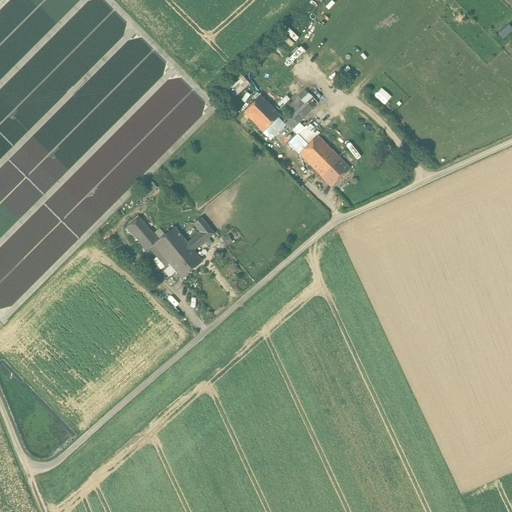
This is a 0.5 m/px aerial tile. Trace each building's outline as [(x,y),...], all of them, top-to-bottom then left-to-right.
[(79,0),(52,0),(52,1),(58,4),(56,6),(54,10),(56,8),(64,16),(77,4),(77,2),(79,0)] [(124,35),(125,24),(101,0),(90,0),(81,9),(80,24),(71,23),(69,20),(68,27),(73,32),(70,35),(69,43),(75,37),(74,48),(86,49),(91,54),(93,53),(99,59),(124,35)] [(282,108),(306,85),(300,78),(284,94),(286,96),(278,104),(282,108)] [(375,96),(385,104),(392,96),(381,87),(375,96)] [(294,102),(307,113),(318,102),(305,90),(294,102)] [(261,96),(244,113),(256,125),(264,133),(278,118),(281,116),(281,115),(261,96)] [(307,113),(294,102),(281,115),(281,116),(278,118),(291,130),(307,113)] [(264,133),(256,125),(252,130),(259,137),(264,133)] [(317,136),(299,154),(322,177),(340,159),(317,136)] [(340,159),(322,177),(332,187),(350,169),(340,159)] [(140,195),(146,200),(157,188),(152,183),(140,195)] [(159,240),(139,217),(127,227),(147,250),(148,249),(154,244),(159,240)] [(191,247),(199,255),(219,237),(207,224),(199,231),(204,236),(191,247)] [(191,247),(174,227),(159,240),(154,244),(170,263),(172,264),(191,247)] [(222,239),(224,245),(232,243),(230,236),(222,239)] [(170,263),(154,244),(148,249),(156,258),(164,266),(165,268),(170,263)] [(199,255),(191,247),(172,264),(183,277),(203,260),(199,255)] [(164,266),(156,258),(153,260),(161,269),(164,266)]
